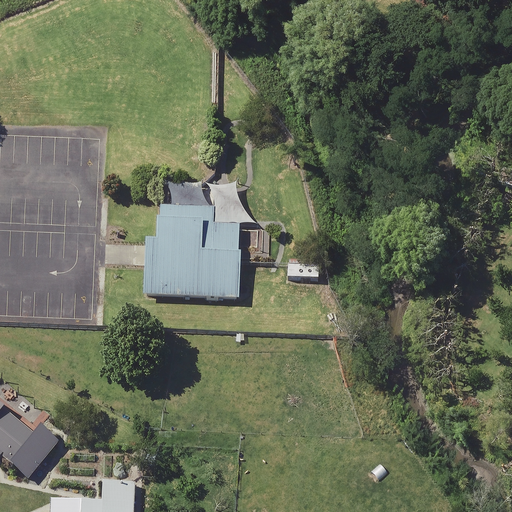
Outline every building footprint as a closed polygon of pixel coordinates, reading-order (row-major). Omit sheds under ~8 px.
[(41,196),(42,176),(19,175),(18,195),(41,196)] [(42,176),(41,196),(63,197),(64,177),(42,176)] [(131,235),(128,313),(223,316),(225,238),(131,235)] [(41,411),(4,383),(0,387),(0,470),(5,464),(31,484),(69,433),(41,411)] [(108,487),(107,508),(54,506),(53,511),(138,511),(139,488),(108,487)]
